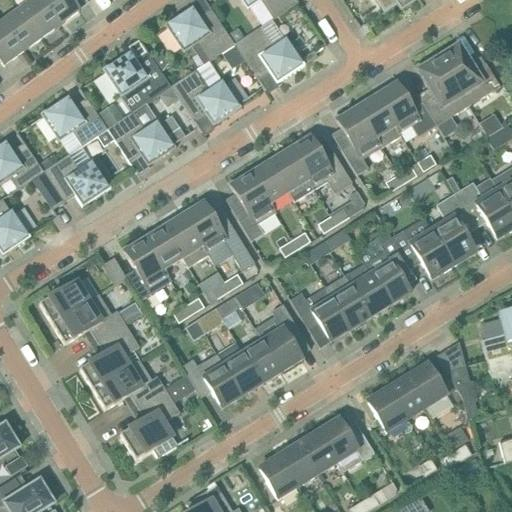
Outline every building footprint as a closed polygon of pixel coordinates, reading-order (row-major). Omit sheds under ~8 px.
[(39,0),(33,0),(19,11),(41,40),(59,27),(39,0)] [(39,0),(59,27),(78,13),(68,0),(39,0)] [(238,0),(246,12),(260,3),(272,21),(298,4),(294,0),(238,0)] [(374,0),(384,14),(396,5),(401,12),(418,0),(374,0)] [(164,26),(166,29),(183,55),(196,45),(209,64),(221,56),(234,47),(234,46),(203,1),(202,2),(209,12),(199,18),(192,7),(164,26)] [(22,54),(41,40),(19,11),(1,24),(22,54)] [(0,63),(3,68),(22,54),(1,24),(0,24),(0,63)] [(271,48),(260,30),(259,29),(234,46),(234,47),(237,52),(264,92),(265,92),(259,81),(268,75),(276,86),(304,67),(302,64),(313,56),(299,34),(287,42),(285,39),(271,48)] [(130,52),(101,71),(104,74),(104,75),(120,99),(131,115),(132,114),(145,106),(146,106),(159,97),(171,89),(170,89),(161,75),(155,65),(141,46),(140,46),(146,55),(136,61),(130,52)] [(234,47),(221,56),(224,61),(237,52),(234,47)] [(436,57),(468,109),(499,89),(485,65),(474,72),(458,47),(449,53),(447,49),(436,57)] [(468,109),(436,57),(424,64),(426,67),(417,73),(433,98),(421,105),(436,128),(468,109)] [(161,61),(155,65),(161,75),(168,71),(161,61)] [(195,72),(170,89),(171,89),(178,101),(201,135),(202,134),(195,124),(205,117),(212,128),(241,109),(238,106),(238,105),(222,81),(221,82),(209,64),(208,63),(195,72)] [(376,98),(400,138),(401,138),(399,134),(409,127),(417,140),(436,128),(421,105),(411,111),(394,82),(383,89),(385,92),(376,98)] [(171,89),(159,97),(165,105),(170,107),(178,101),(171,89)] [(68,97),(39,116),(41,119),(42,120),(58,144),(72,135),(81,148),(81,149),(97,139),(107,132),(106,131),(79,91),(78,91),(85,101),(75,108),(68,97)] [(400,138),(376,98),(356,110),(381,150),(400,138)] [(131,115),(106,131),(107,132),(113,142),(135,175),(137,174),(130,164),(139,157),(147,168),(175,150),(173,146),(184,139),(184,138),(171,118),(159,126),(156,121),(146,106),(145,106),(132,114),(131,115)] [(381,150),(356,110),(347,116),(345,113),(334,119),(352,148),(341,154),(356,178),(366,171),(358,159),(378,147),(380,151),(381,150)] [(492,117),(478,125),(486,139),(500,131),(492,117)] [(107,132),(97,139),(103,149),(106,147),(113,142),(107,132)] [(5,142),(0,145),(0,186),(10,180),(17,191),(43,175),(42,174),(17,135),(16,136),(22,146),(13,152),(5,142)] [(298,146),(289,152),(314,192),(326,184),(334,196),(352,185),(335,158),(325,165),(307,136),(296,143),(298,146)] [(68,157),(42,174),(43,175),(49,183),(63,205),(74,197),(82,209),(110,190),(108,186),(107,186),(91,162),(90,162),(81,149),(68,158),(68,157)] [(289,152),(269,164),(288,194),(294,204),(314,192),(289,152)] [(422,174),(435,167),(430,157),(417,165),(422,174)] [(269,164),(250,176),(268,206),(269,206),(288,194),(269,164)] [(403,186),(416,178),(410,169),(397,177),(403,186)] [(511,170),(491,184),(496,192),(511,217),(511,170)] [(436,175),(428,180),(433,187),(439,184),(440,183),(436,175)] [(238,178),(228,185),(234,195),(247,215),(237,221),(251,244),(253,243),(251,241),(261,234),(257,227),(274,216),(276,215),(269,206),(268,206),(250,176),(241,182),(238,178)] [(403,186),(397,177),(385,185),(390,194),(403,186)] [(47,185),(37,191),(55,218),(56,217),(52,212),(63,205),(49,183),(47,185)] [(472,185),(454,196),(475,231),(486,225),(496,242),(511,232),(511,217),(496,192),(482,201),(472,185)] [(356,193),(348,198),(351,203),(358,214),(363,211),(364,205),(356,193)] [(445,224),(431,232),(453,268),(475,255),(465,238),(475,231),(454,196),(435,208),(445,224)] [(30,239),(28,236),(11,211),(9,212),(1,201),(0,201),(0,255),(2,258),(30,239)] [(192,212),(183,217),(208,257),(213,264),(229,254),(231,257),(242,274),(254,266),(238,240),(228,247),(224,241),(225,241),(213,222),(201,202),(190,208),(192,212)] [(336,228),(349,220),(343,211),(330,219),(336,228)] [(183,217),(163,230),(182,260),(181,260),(187,270),(188,270),(208,257),(183,217)] [(323,236),(336,228),(330,219),(317,227),(323,236)] [(163,230),(143,242),(162,272),(181,260),(182,260),(163,230)] [(330,254),(349,242),(343,232),(323,244),(330,254)] [(402,233),(391,240),(410,272),(420,265),(431,282),(453,268),(431,232),(410,245),(402,233)] [(297,252),(310,244),(304,235),(291,243),(297,252)] [(383,254),(364,266),(370,276),(390,307),(410,295),(403,284),(413,277),(410,272),(391,240),(379,247),(383,254)] [(132,244),(121,251),(135,272),(124,278),(126,281),(140,303),(160,291),(170,285),(166,278),(162,272),(143,242),(134,247),(132,244)] [(291,243),(278,251),(284,260),(297,252),(291,243)] [(323,244),(303,257),(310,267),(330,254),(323,244)] [(113,260),(101,268),(114,288),(126,281),(124,278),(113,260)] [(364,266),(344,278),(350,288),(369,320),(390,307),(370,276),(364,266)] [(230,294),(244,284),(239,275),(224,284),(230,294)] [(344,278),(324,291),(330,301),(349,332),(369,320),(350,288),(344,278)] [(76,283),(38,307),(51,327),(88,304),(88,303),(76,283)] [(218,300),(230,294),(224,284),(213,291),(218,300)] [(300,296),(289,303),(308,334),(319,328),(329,345),(349,332),(330,301),(324,291),(304,303),(300,296)] [(241,294),(235,298),(241,309),(248,304),(241,294)] [(88,304),(51,327),(64,347),(82,336),(89,332),(96,344),(125,327),(116,313),(110,316),(99,298),(98,297),(88,303),(88,304)] [(235,298),(215,311),(221,321),(241,309),(235,298)] [(191,318),(203,310),(198,300),(185,308),(191,318)] [(136,303),(120,312),(126,323),(142,314),(136,303)] [(274,319),(255,331),(262,343),(281,374),(301,362),(299,358),(291,345),(301,338),(282,307),(271,314),(274,319)] [(178,326),(191,318),(185,308),(172,316),(178,326)] [(221,321),(215,311),(196,323),(204,336),(223,325),(221,321)] [(485,363),(511,356),(511,314),(498,318),(503,337),(480,343),(485,363)] [(98,360),(79,372),(92,392),(129,369),(128,368),(123,359),(139,350),(125,327),(96,344),(104,356),(98,360)] [(262,343),(242,355),(261,386),(281,374),(262,343)] [(465,369),(458,344),(436,358),(446,374),(465,369)] [(222,367),(241,399),(261,386),(242,355),(222,367)] [(511,356),(485,363),(491,383),(511,377),(511,356)] [(192,362),(181,369),(200,400),(210,394),(221,411),(241,399),(222,367),(216,357),(196,369),(192,362)] [(129,369),(92,392),(104,413),(123,401),(129,397),(137,410),(165,392),(156,378),(151,382),(139,363),(138,362),(128,368),(129,369)] [(406,379),(426,410),(446,397),(427,366),(406,379)] [(446,374),(461,399),(467,422),(478,419),(465,369),(446,374)] [(386,391),(405,423),(426,410),(406,379),(386,391)] [(405,423),(386,391),(366,404),(385,435),(405,423)] [(144,422),(119,437),(135,463),(152,452),(157,460),(187,441),(187,440),(177,447),(163,425),(179,415),(165,392),(137,410),(144,422)] [(374,456),(355,425),(344,431),(338,421),(318,433),(337,465),(342,475),(374,456)] [(0,460),(18,450),(11,438),(13,437),(5,424),(0,426),(0,460)] [(446,435),(449,446),(466,442),(464,431),(446,435)] [(337,465),(318,433),(298,446),(317,477),(337,465)] [(504,466),(511,463),(511,440),(498,444),(504,466)] [(317,477),(298,446),(278,458),(297,489),(317,477)] [(465,447),(452,454),(458,464),(471,457),(465,447)] [(452,454),(440,461),(446,472),(458,464),(452,454)] [(4,468),(10,479),(28,468),(21,458),(4,468)] [(297,489),(278,458),(257,471),(277,502),(297,489)] [(424,479),(436,471),(430,461),(418,469),(424,479)] [(14,481),(0,489),(0,508),(4,507),(6,511),(43,511),(53,506),(46,494),(48,493),(39,480),(26,488),(28,490),(22,493),(14,481)] [(234,511),(230,511),(220,495),(215,487),(185,506),(188,511),(238,511),(238,510),(234,511)] [(372,497),(360,504),(365,511),(370,511),(379,507),(372,497)] [(398,511),(427,511),(422,503),(420,504),(418,501),(417,500),(398,511)]
